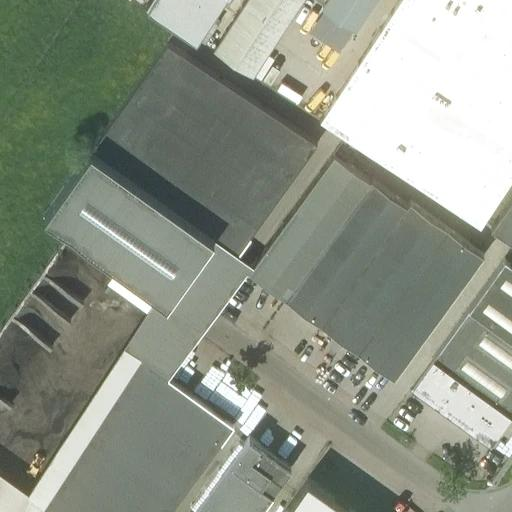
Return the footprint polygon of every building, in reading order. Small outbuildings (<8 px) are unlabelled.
[(151,0),(148,5),(196,37),(220,1),(220,0),(151,0)] [(244,0),(212,48),(253,75),(302,0),(244,0)] [(511,0),(398,0),(320,119),(480,225),(511,176),(511,0)] [(325,0),(321,7),(322,7),(353,27),(355,29),(374,0),(325,0)] [(213,235),(237,253),(250,234),(313,145),(317,141),(242,91),(167,41),(83,159),(44,213),(70,232),(121,268),(158,295),(166,301),(213,235)] [(371,178),(370,179),(334,152),(248,269),(394,375),(483,253),(409,199),(406,203),(371,178)] [(511,196),(490,226),(511,240),(511,196)] [(411,390),(483,442),(490,447),(511,415),(511,263),(504,257),(432,357),(434,358),(411,390)] [(139,355),(44,501),(41,507),(48,511),(167,511),(232,423),(224,417),(219,423),(207,414),(211,408),(139,355)] [(249,435),(246,440),(193,511),(256,511),(291,465),(249,435)] [(0,511),(48,511),(41,507),(44,501),(0,469),(0,511)] [(355,511),(307,477),(281,511),(355,511)]
